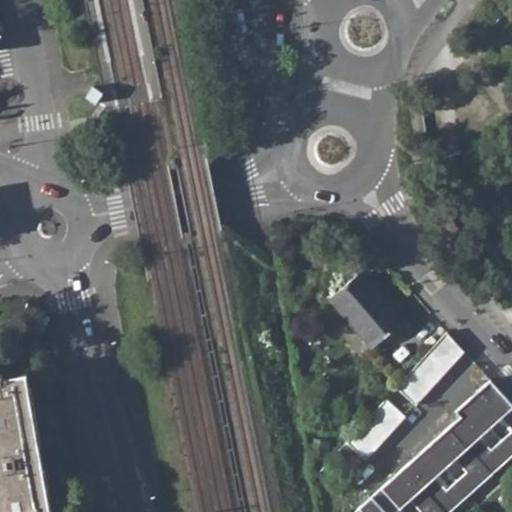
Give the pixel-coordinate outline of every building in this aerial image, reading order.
[(404,320),(361,271),(330,298),(373,347),(404,320)] [(462,347),(447,330),(395,387),(415,405),(465,350),(462,347)] [(48,511),(25,374),(3,378),(2,374),(0,373),(0,511),(48,511)] [(461,416),(496,385),(490,379),(455,410),(461,416)] [(449,511),(511,456),(511,403),(496,385),(461,416),(352,511),(449,511)] [(405,416),(385,398),(346,442),(365,460),(405,416)] [(329,443),(315,439),(312,451),(327,455),(329,443)]
